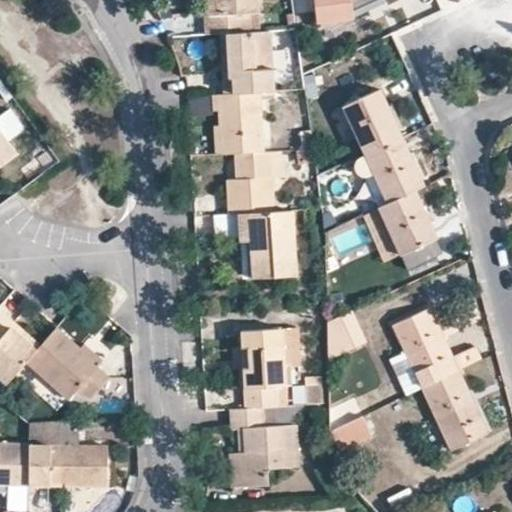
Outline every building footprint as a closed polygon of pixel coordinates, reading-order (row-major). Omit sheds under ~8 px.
[(247,12),(256,11),(255,0),(210,0),(211,13),(201,13),(202,32),(218,32),(248,31),(247,12)] [(375,0),(313,0),(316,26),(360,21),(358,9),(375,0)] [(248,31),(218,32),(221,92),(257,90),(270,89),(267,62),(267,30),(248,31)] [(362,153),(399,137),(376,89),(341,105),(362,153)] [(230,152),(260,150),(257,90),(221,92),(209,93),(210,109),(216,108),(216,124),(218,153),(222,153),(230,152)] [(0,131),(0,161),(14,151),(0,131)] [(412,188),(420,184),(399,137),(362,153),(379,189),(383,201),(412,188)] [(51,149),(36,158),(43,171),(59,162),(51,149)] [(275,209),(273,189),(271,149),(260,150),(230,152),(231,179),(223,179),(224,212),(237,211),(275,209)] [(223,179),(231,179),(230,152),(222,153),(223,179)] [(383,201),(375,205),(397,252),(434,235),(412,188),(383,201)] [(249,239),(252,276),(292,273),(289,209),(275,209),(237,211),(239,239),(249,239)] [(216,215),(217,234),(232,233),(231,214),(216,215)] [(370,216),(323,228),(330,256),(377,244),(370,216)] [(410,391),(419,387),(456,370),(450,357),(427,307),(390,324),(402,351),(394,355),(410,391)] [(0,379),(4,384),(21,364),(37,346),(0,312),(0,379)] [(327,324),(333,337),(329,339),(336,354),(362,341),(350,313),(327,324)] [(282,404),(281,380),(278,325),(239,329),(240,347),(245,347),(246,367),(240,366),(242,398),(242,406),(282,404)] [(281,380),(296,381),(294,325),(278,325),(281,380)] [(88,368),(89,366),(74,353),(77,350),(52,328),(37,346),(21,364),(61,397),(69,390),(83,402),(102,380),(88,368)] [(77,350),(74,353),(89,366),(94,361),(79,348),(77,350)] [(466,349),(450,357),(456,370),(472,363),(466,349)] [(456,370),(419,387),(438,427),(447,448),(483,431),(456,370)] [(365,402),(332,403),(334,442),(366,441),(365,402)] [(227,427),(239,426),(241,451),(236,452),(238,484),(264,483),(264,466),(295,464),(292,424),(285,424),(284,404),(282,404),(242,406),(227,407),(227,427)] [(291,404),(284,404),(285,424),(292,424),(291,404)] [(0,442),(0,482),(28,483),(27,445),(27,443),(0,442)] [(27,445),(28,483),(104,484),(104,445),(27,445)] [(236,452),(229,452),(230,485),(238,484),(236,452)] [(9,486),(8,511),(27,511),(28,511),(30,487),(9,486)]
